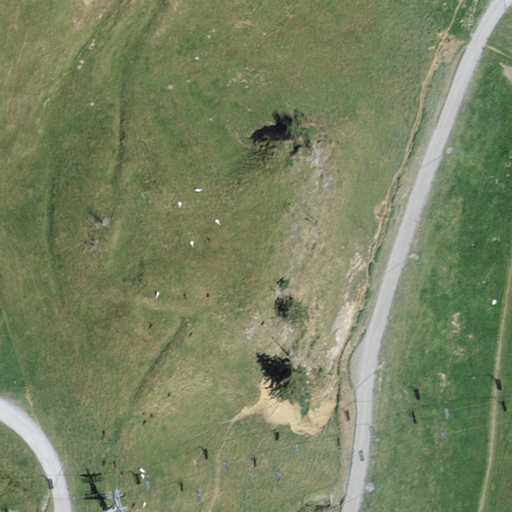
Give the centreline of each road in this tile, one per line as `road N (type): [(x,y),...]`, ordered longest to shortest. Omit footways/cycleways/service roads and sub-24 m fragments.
road 1 (unclassified): [(502,0),(464,73),(405,233),(380,314),(364,411)]
road 2 (track): [(0,409),(42,446),(63,511)]
